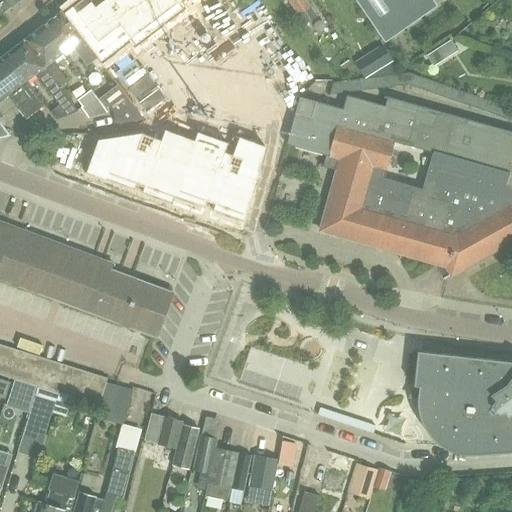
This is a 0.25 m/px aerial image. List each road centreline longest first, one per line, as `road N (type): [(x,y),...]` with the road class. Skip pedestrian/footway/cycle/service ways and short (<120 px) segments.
road 1 (residential): [(511,332),(388,311),(0,170)]
road 2 (unknown): [(511,463),(392,463),(182,401),(165,380),(216,253)]
